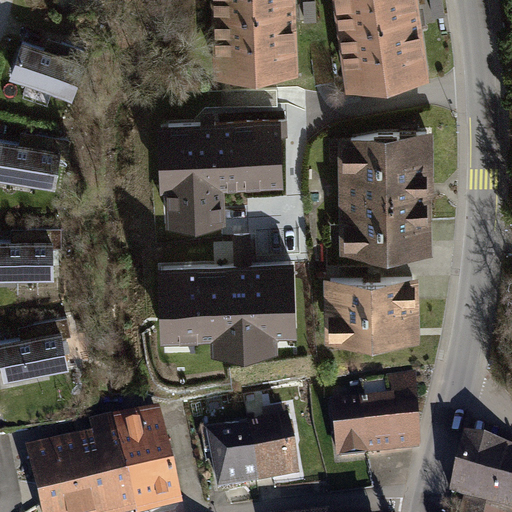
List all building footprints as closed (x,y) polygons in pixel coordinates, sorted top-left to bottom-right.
[(297,0),(211,0),(214,72),(300,69),(298,14),(297,0)] [(316,0),(305,0),(305,21),(317,21),(316,0)] [(421,0),(335,0),(348,88),(432,76),(421,0)] [(443,0),(431,0),(434,16),(446,15),(443,0)] [(93,65),(28,44),(16,80),(81,101),(93,65)] [(286,185),(284,115),(160,120),(162,187),(166,187),(167,223),(227,220),(226,187),(286,185)] [(434,248),(431,128),(338,131),(341,250),(434,248)] [(68,148),(2,139),(0,152),(0,179),(63,188),(68,148)] [(234,233),(236,259),(253,259),(252,233),(234,233)] [(62,239),(0,240),(0,283),(63,282),(62,239)] [(236,259),(161,263),(164,338),(211,336),(212,352),(279,349),(278,336),(299,335),(295,257),(253,259),(236,259)] [(373,273),(325,274),(327,340),(423,338),(422,272),(373,273)] [(0,338),(0,354),(5,378),(70,366),(62,326),(0,338)] [(392,398),(334,406),(341,460),(379,455),(425,449),(414,372),(389,376),(392,398)] [(171,455),(160,409),(110,420),(90,423),(93,437),(57,446),(26,453),(40,511),(170,511),(184,509),(171,455)] [(249,429),(208,437),(219,493),(301,479),(292,433),(290,418),(248,426),(249,429)] [(511,511),(511,448),(467,438),(453,499),(464,502),(461,511),(511,511)]
